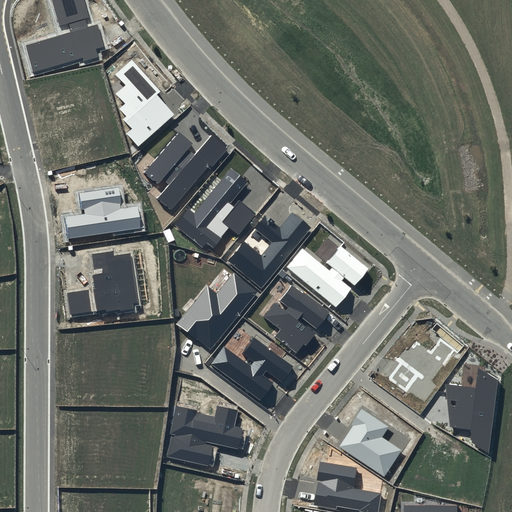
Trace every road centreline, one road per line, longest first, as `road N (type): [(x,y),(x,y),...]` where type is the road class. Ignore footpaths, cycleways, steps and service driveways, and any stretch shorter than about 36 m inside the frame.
road 1 (residential): [(37,511),(35,248),(0,69)]
road 2 (residential): [(144,0),(252,122),(425,267)]
road 3 (residential): [(425,267),(297,424),(271,476),(266,511)]
